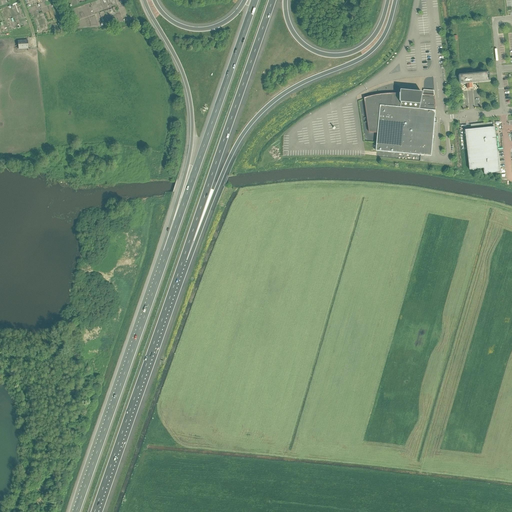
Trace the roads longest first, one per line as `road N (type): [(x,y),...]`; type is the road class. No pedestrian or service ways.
road 1 (motorway): [(184,254),(246,128),(289,89),(375,47),(394,0)]
road 2 (motorway): [(166,251),(75,511)]
road 3 (motorway): [(94,511),(184,254)]
road 4 (motorway): [(184,254),(272,0)]
road 5 (motorway): [(254,0),(166,251)]
road 6 (motorway): [(144,0),(181,69),(191,108),(191,144),(166,251)]
road 7 (motorway): [(387,0),(372,38),(343,55),(300,42),(284,0)]
road 8 (track): [(511,210),(351,186)]
